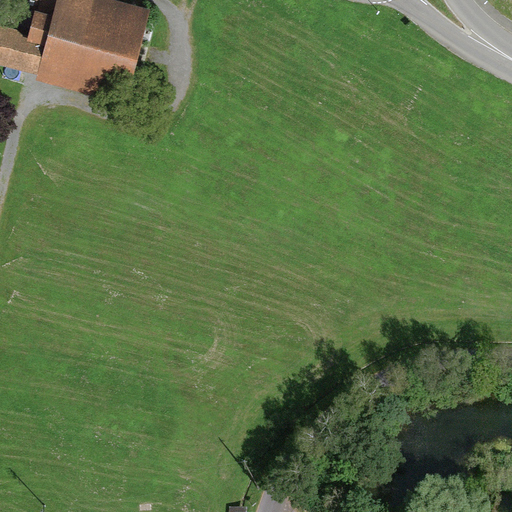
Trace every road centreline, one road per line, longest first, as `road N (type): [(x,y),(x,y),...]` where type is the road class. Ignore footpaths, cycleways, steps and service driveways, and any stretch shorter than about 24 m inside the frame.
road 1 (track): [(161,0),(184,41),(173,101),(144,115),(36,99),(16,127),(0,191)]
road 2 (unclassified): [(267,511),(299,449),(380,382),(439,361),(511,358)]
road 3 (primary): [(401,0),(456,39),(511,59)]
